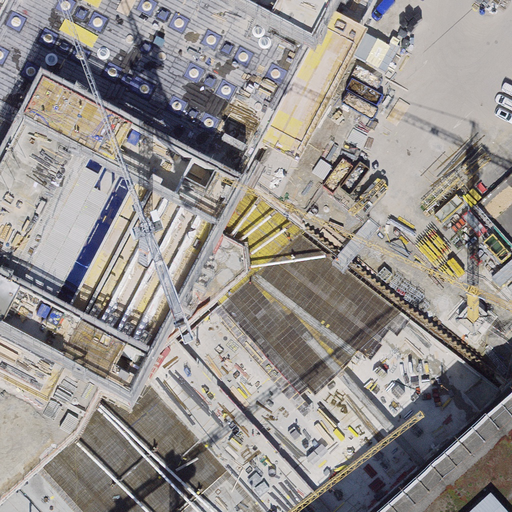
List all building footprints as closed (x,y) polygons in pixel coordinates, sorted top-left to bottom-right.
[(240,191),(313,53),(212,0),(11,0),(0,21),(0,65),(43,88),(240,191)] [(212,0),(313,53),(340,0),(212,0)] [(43,88),(0,170),(0,334),(129,401),(240,191),(43,88)] [(511,511),(511,404),(392,511),(511,511)] [(0,464),(22,475),(35,450),(0,433),(0,464)]
